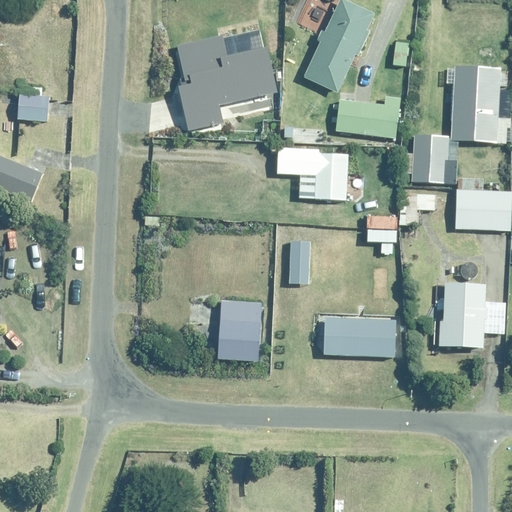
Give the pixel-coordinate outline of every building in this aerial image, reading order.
[(373,14),(344,0),(338,0),(302,77),(336,93),(373,14)] [(51,8),(30,7),(29,21),(50,22),(51,8)] [(221,34),(176,45),(185,84),(176,86),(187,133),(223,125),(219,107),(275,94),(263,45),(226,54),(221,34)] [(407,44),(394,43),(393,67),(406,67),(407,44)] [(498,69),(453,67),(445,66),(443,84),(449,85),(445,140),(505,143),(506,128),(511,129),(511,115),(511,90),(497,90),(498,69)] [(26,86),(26,95),(17,94),(15,121),(47,124),(49,97),(43,96),(43,88),(26,86)] [(379,103),(374,102),(353,100),(354,94),(339,92),(333,132),(397,140),(402,98),(381,94),(379,103)] [(321,130),(296,128),(295,144),(320,145),(321,130)] [(459,142),(414,140),(414,153),(403,152),(402,174),(411,175),(411,182),(457,185),(459,142)] [(320,149),(275,149),(275,175),(297,176),(297,201),(346,201),(347,155),(320,155),(320,149)] [(41,175),(0,156),(0,195),(26,207),(41,175)] [(511,192),(455,190),(453,231),(510,233),(511,192)] [(403,193),(398,193),(397,225),(418,225),(418,212),(434,212),(434,194),(417,194),(417,191),(403,191),(403,193)] [(395,230),(366,230),(366,244),(395,245),(395,230)] [(328,233),(314,233),(313,261),(327,262),(328,233)] [(310,240),(289,239),(287,275),(308,276),(310,240)] [(484,285),(442,284),(442,322),(437,322),(436,349),(483,350),(483,335),(504,335),(505,305),(484,304),(484,285)] [(261,304),(220,301),(216,359),(257,362),(261,304)] [(392,321),(323,320),(322,357),(392,358),(392,321)]
